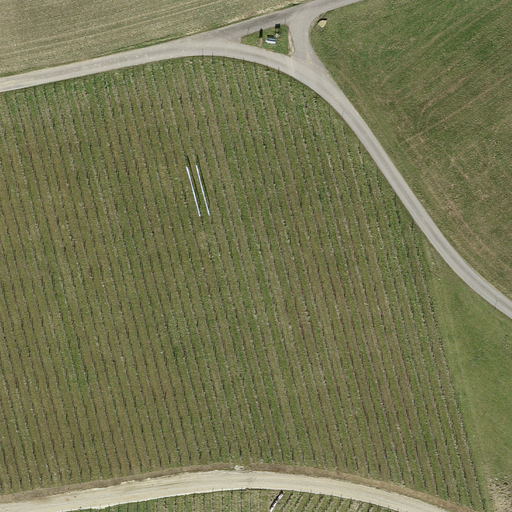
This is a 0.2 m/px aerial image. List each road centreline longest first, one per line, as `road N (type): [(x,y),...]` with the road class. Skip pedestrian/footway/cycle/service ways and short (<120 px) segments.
road 1 (track): [(428,511),(332,486),(270,480),(8,511)]
road 2 (unclassified): [(319,84),(347,108),(435,236),(511,309)]
road 3 (unclassified): [(0,84),(188,46)]
road 4 (unclassified): [(188,46),(263,55),(319,84)]
road 5 (unclassified): [(188,46),(303,11)]
